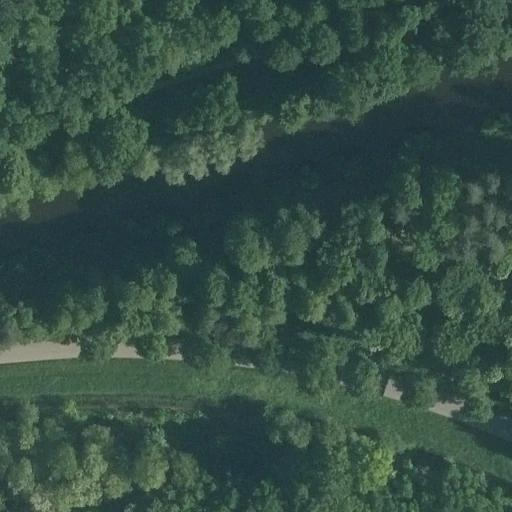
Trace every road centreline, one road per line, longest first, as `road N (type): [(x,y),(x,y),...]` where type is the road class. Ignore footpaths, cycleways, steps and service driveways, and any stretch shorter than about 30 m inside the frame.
road 1 (unclassified): [(511,434),(349,379),(244,360),(141,349),(0,356)]
road 2 (unknown): [(444,0),(223,68),(0,151)]
